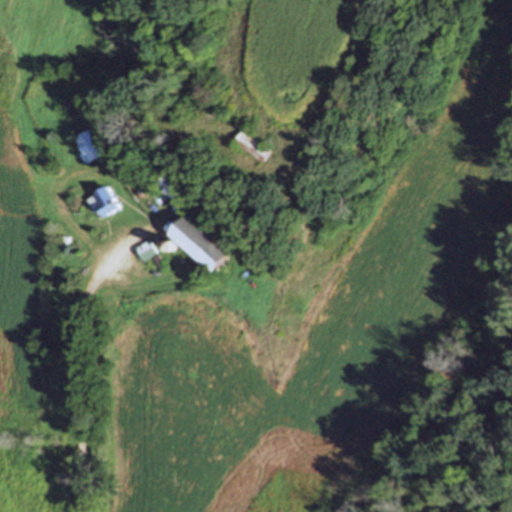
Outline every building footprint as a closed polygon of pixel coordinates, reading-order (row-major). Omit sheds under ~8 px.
[(76,136),(91,127),(105,150),(90,159),(76,136)] [(240,141),(247,130),(276,149),(270,159),(240,141)] [(158,186),(169,169),(192,184),(180,201),(158,186)] [(121,205),(106,214),(103,210),(96,214),(86,197),(108,183),(121,205)] [(186,215),(232,254),(217,272),(164,226),(170,219),(177,225),(186,215)] [(150,238),(158,252),(146,260),(138,246),(150,238)] [(158,254),(166,265),(161,268),(153,258),(158,254)]
